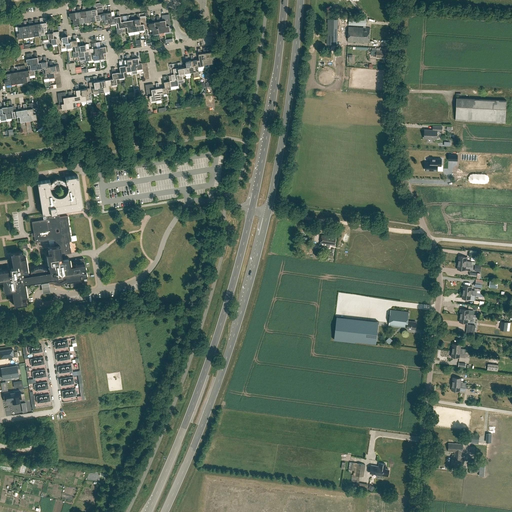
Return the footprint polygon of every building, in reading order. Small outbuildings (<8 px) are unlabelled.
[(97,9),(96,7),(96,3),(93,4),(94,9),(91,9),(92,15),(95,15),(96,21),(101,20),(100,14),(98,14),(97,9)] [(92,15),(91,9),(90,4),(88,5),(88,8),(89,10),(86,10),(87,16),(90,16),(90,21),(96,21),(95,15),(92,15)] [(87,16),(86,10),(85,9),(86,8),(85,5),(82,6),(83,11),(81,11),(81,17),(84,16),(85,22),(90,21),(90,16),(87,16)] [(81,17),(81,11),(80,11),(80,9),(80,6),(77,7),(78,10),(78,12),(75,12),(76,18),(79,17),(80,23),(85,22),(84,16),(81,17)] [(76,18),(75,12),(75,10),(74,7),(72,7),(72,11),(72,12),(69,13),(70,19),(73,18),(74,24),(80,23),(79,17),(76,18)] [(116,23),(115,17),(112,17),(111,12),(111,10),(110,7),(108,7),(108,10),(109,12),(105,13),(106,19),(109,18),(110,24),(116,23)] [(106,19),(105,13),(103,13),(102,8),(97,9),(98,14),(100,14),(101,20),(104,19),(105,25),(110,24),(109,18),(106,19)] [(121,22),(121,16),(120,16),(120,14),(119,11),(117,11),(118,16),(115,17),(116,23),(118,22),(119,27),(116,28),(117,34),(123,33),(122,27),(125,27),(124,21),(121,22)] [(140,18),(140,17),(139,13),(137,14),(137,17),(137,19),(135,19),(136,25),(138,24),(139,30),(145,29),(144,24),(141,24),(140,18)] [(136,25),(135,19),(134,18),(134,14),(131,15),(132,18),(132,20),(129,20),(130,26),(133,25),(134,31),(139,30),(138,24),(136,25)] [(130,26),(129,20),(128,15),(126,15),(127,20),(124,21),(125,27),(127,26),(128,32),(134,31),(133,25),(130,26)] [(170,31),(169,26),(169,25),(166,25),(165,20),(165,15),(162,15),(163,20),(160,21),(161,27),(163,26),(164,32),(170,31)] [(150,28),(149,23),(147,23),(146,18),(145,16),(140,17),(140,18),(141,24),(144,24),(145,29),(147,29),(148,34),(154,34),(153,28),(150,28)] [(155,27),(155,22),(154,22),(154,16),(151,17),(152,22),(149,23),(150,28),(153,28),(154,34),(159,33),(158,27),(155,27)] [(161,27),(160,21),(159,16),(156,16),(157,21),(155,22),(155,27),(158,27),(159,33),(164,32),(163,26),(161,27)] [(42,29),(41,23),(38,24),(37,18),(34,19),(35,24),(36,30),(33,30),(34,36),(40,35),(39,29),(42,29)] [(44,28),(47,28),(46,22),(43,23),(42,18),(40,18),(41,23),(42,29),(39,29),(40,35),(42,35),(43,40),(49,39),(48,33),(45,34),(44,28)] [(36,30),(35,24),(32,24),(32,19),(29,20),(30,25),(31,31),(28,31),(29,37),(34,36),(33,30),(36,30)] [(328,32),(337,32),(338,19),(328,19),(328,32)] [(31,31),(30,25),(27,25),(26,20),(24,21),(24,26),(25,32),(23,32),(23,38),(29,37),(28,31),(31,31)] [(25,32),(24,26),(21,26),(21,21),(18,21),(19,27),(20,32),(17,33),(18,39),(23,38),(23,32),(25,32)] [(369,43),(370,28),(348,26),(348,41),(369,43)] [(54,38),(53,32),(53,31),(53,30),(52,27),(50,28),(50,31),(48,31),(48,28),(47,28),(44,28),(45,34),(48,33),(49,39),(51,39),(52,44),(58,43),(57,38),(54,38)] [(72,47),(71,41),(69,41),(68,36),(67,34),(67,30),(64,31),(65,34),(65,36),(62,36),(63,42),(66,42),(67,47),(72,47)] [(63,42),(62,36),(60,37),(59,31),(53,32),(54,38),(57,38),(58,43),(60,43),(61,48),(67,47),(66,42),(63,42)] [(80,44),(78,45),(77,39),(76,34),(73,35),(74,40),(71,40),(71,41),(72,47),(72,46),(75,46),(76,51),(73,51),(74,57),(79,56),(78,51),(81,50),(80,44)] [(81,50),(78,51),(79,56),(80,60),(85,60),(84,50),(87,49),(86,44),(83,44),(83,42),(82,39),(80,39),(80,40),(80,43),(80,44),(81,50)] [(98,53),(99,59),(105,58),(104,52),(107,52),(106,46),(103,47),(102,45),(102,41),(99,42),(100,45),(100,47),(101,53),(98,53)] [(101,53),(100,47),(97,47),(96,42),(94,43),(95,48),(96,54),(93,54),(94,60),(99,59),(98,53),(101,53)] [(87,49),(84,50),(85,60),(86,61),(94,60),(93,54),(96,54),(95,48),(94,43),(92,43),(92,48),(89,49),(89,47),(88,44),(86,44),(87,49)] [(208,58),(209,64),(220,62),(218,53),(215,54),(215,51),(212,51),(211,46),(209,47),(209,52),(210,58),(208,58)] [(210,58),(209,52),(207,52),(206,47),(203,48),(204,53),(205,58),(202,59),(203,65),(204,68),(209,67),(209,64),(208,58),(210,58)] [(205,58),(204,53),(201,53),(200,48),(198,48),(199,54),(198,54),(199,59),(197,60),(198,65),(203,65),(202,59),(205,58)] [(39,63),(38,57),(37,52),(34,52),(35,57),(32,58),(33,64),(36,63),(37,69),(42,68),(41,62),(39,63)] [(27,59),(27,64),(28,64),(30,64),(31,69),(29,70),(29,69),(28,69),(30,76),(35,75),(34,69),(37,69),(36,63),(33,64),(32,58),(32,56),(31,53),(29,53),(29,56),(30,58),(27,59)] [(132,53),(132,57),(132,58),(133,58),(133,64),(131,65),(132,70),(143,69),(142,66),(142,63),(139,63),(138,58),(135,58),(134,53),(132,53)] [(127,60),(124,60),(125,65),(126,71),(132,70),(131,65),(133,64),(133,58),(132,58),(130,59),(129,57),(129,54),(126,54),(127,58),(127,59),(127,60)] [(198,65),(197,60),(197,59),(194,60),(193,55),(190,55),(191,60),(192,66),(190,67),(190,72),(193,72),(194,77),(200,76),(199,70),(198,65)] [(43,73),(44,79),(49,78),(48,72),(51,72),(50,66),(48,66),(46,56),(43,56),(44,62),(41,62),(42,68),(45,67),(45,73),(43,73)] [(184,67),(185,73),(190,72),(190,67),(192,66),(191,60),(188,61),(188,56),(185,56),(186,61),(187,67),(184,67)] [(48,72),(49,78),(55,77),(54,74),(54,72),(57,71),(56,65),(53,66),(52,61),(49,61),(50,66),(51,72),(48,72)] [(126,71),(125,65),(122,66),(122,61),(119,61),(120,66),(120,72),(118,72),(119,78),(125,77),(124,72),(126,71)] [(185,73),(184,67),(181,67),(180,62),(178,63),(179,68),(180,74),(177,74),(178,80),(183,79),(182,73),(185,73)] [(23,69),(23,70),(24,76),(21,77),(22,82),(28,81),(27,76),(29,75),(29,76),(30,76),(28,69),(26,70),(25,65),(22,65),(23,69)] [(24,76),(23,70),(20,71),(19,66),(17,66),(18,71),(19,77),(16,78),(17,83),(22,82),(21,77),(24,76)] [(19,77),(18,71),(15,72),(14,67),(11,67),(12,72),(13,78),(10,78),(11,84),(17,83),(16,78),(19,77)] [(119,78),(118,72),(115,72),(114,67),(112,68),(113,73),(112,73),(113,78),(111,79),(112,85),(117,84),(116,78),(118,78),(119,78)] [(13,78),(12,72),(9,73),(9,68),(6,68),(7,73),(8,79),(5,79),(6,85),(11,84),(10,78),(13,78)] [(180,74),(179,68),(173,69),(174,74),(171,75),(172,80),(169,81),(169,80),(170,86),(170,87),(179,85),(178,80),(177,74),(180,74)] [(111,85),(112,85),(111,79),(108,79),(107,74),(104,74),(105,80),(106,85),(103,86),(104,92),(110,91),(109,85),(111,85)] [(98,87),(99,92),(104,92),(103,86),(106,85),(105,80),(102,80),(102,75),(99,75),(100,80),(101,86),(98,87)] [(101,86),(100,80),(97,81),(96,76),(94,76),(94,81),(95,87),(93,87),(94,93),(99,92),(98,87),(101,86)] [(170,86),(169,80),(167,81),(166,76),(163,76),(164,81),(165,87),(162,87),(163,93),(169,92),(168,90),(168,87),(170,86)] [(91,94),(94,93),(93,87),(95,87),(94,81),(89,82),(90,88),(87,88),(88,94),(85,94),(86,100),(92,99),(91,94)] [(88,94),(87,88),(84,88),(84,83),(81,84),(82,89),(83,95),(80,95),(81,101),(86,100),(85,94),(88,94)] [(158,94),(157,88),(154,89),(153,83),(145,85),(147,95),(147,96),(149,96),(150,101),(151,101),(156,100),(155,94),(158,94)] [(163,93),(162,87),(159,88),(159,83),(156,83),(157,88),(158,94),(155,94),(156,100),(161,99),(161,97),(160,93),(163,93)] [(76,90),(77,95),(75,96),(74,96),(75,102),(81,101),(80,95),(83,95),(82,89),(79,89),(78,84),(75,85),(76,90)] [(70,102),(67,103),(68,108),(74,108),(73,102),(75,102),(74,96),(71,96),(71,94),(72,94),(72,91),(68,91),(69,95),(69,96),(70,102)] [(62,104),(62,109),(68,108),(67,103),(70,102),(69,96),(66,97),(65,92),(63,92),(63,97),(64,103),(62,103),(62,104)] [(505,123),(506,100),(456,98),(455,120),(505,123)] [(16,117),(16,110),(15,110),(15,111),(13,111),(12,106),(11,100),(9,101),(9,106),(7,106),(8,112),(10,112),(11,118),(16,117)] [(8,112),(7,106),(6,106),(6,105),(6,101),(3,102),(4,105),(4,107),(1,107),(2,113),(5,113),(6,118),(6,121),(11,120),(11,118),(10,112),(8,112)] [(30,114),(31,120),(37,119),(36,114),(38,112),(37,111),(36,102),(28,103),(29,108),(26,109),(27,115),(30,114)] [(27,115),(26,109),(26,104),(23,104),(24,109),(21,110),(22,115),(25,115),(25,121),(31,120),(30,114),(27,115)] [(22,115),(21,110),(20,105),(18,105),(18,110),(16,110),(16,117),(17,117),(16,116),(19,116),(20,122),(25,121),(25,115),(22,115)] [(425,130),(424,138),(437,139),(437,131),(442,131),(442,126),(433,126),(433,130),(425,130)] [(426,162),(425,170),(437,170),(437,166),(441,166),(442,159),(430,158),(430,162),(426,162)] [(11,291),(13,305),(26,303),(25,297),(27,296),(25,283),(42,280),(42,284),(40,284),(40,285),(48,283),(49,283),(50,283),(51,283),(52,283),(53,284),(54,284),(55,284),(55,285),(56,285),(57,285),(58,285),(59,285),(60,285),(61,285),(61,284),(62,284),(63,284),(63,283),(64,283),(65,283),(66,282),(67,282),(66,282),(66,280),(79,278),(80,278),(80,276),(86,275),(84,263),(84,262),(75,264),(75,265),(70,265),(69,258),(62,259),(61,254),(71,253),(69,241),(71,241),(67,215),(59,216),(59,213),(58,213),(57,211),(61,211),(83,207),(77,175),(65,177),(65,180),(66,183),(67,183),(67,187),(67,190),(66,192),(64,194),(61,195),(58,196),(56,195),(53,194),(51,192),(50,190),(49,186),(50,185),(49,179),(37,181),(42,214),(45,213),(46,218),(32,221),(32,224),(33,232),(34,235),(35,242),(53,239),(54,246),(47,247),(48,253),(46,253),(49,268),(49,270),(46,271),(46,268),(47,268),(45,268),(44,268),(42,267),(41,267),(40,267),(39,267),(38,267),(37,267),(36,267),(35,267),(34,268),(33,268),(32,270),(31,270),(30,271),(31,271),(31,273),(28,274),(28,271),(25,257),(21,257),(20,256),(23,255),(23,251),(10,253),(12,267),(9,267),(8,259),(0,260),(0,263),(3,263),(4,263),(4,262),(7,262),(9,269),(0,270),(0,282),(2,282),(4,292),(11,291)] [(320,243),(320,245),(327,246),(327,244),(334,245),(336,234),(328,233),(328,235),(321,234),(320,243)] [(458,262),(471,264),(472,261),(466,261),(467,257),(459,256),(458,262)] [(463,292),(476,293),(476,291),(471,290),(472,286),(463,285),(463,292)] [(461,308),(460,315),(473,317),(474,314),(468,314),(469,309),(461,308)] [(415,329),(416,321),(408,320),(409,312),(390,309),(389,324),(407,327),(406,328),(415,329)] [(334,339),(334,340),(355,342),(355,341),(376,343),(378,321),(353,319),(337,317),(334,339)] [(68,346),(67,340),(54,342),(55,349),(68,346)] [(452,350),(465,351),(466,349),(460,348),(461,344),(453,343),(452,350)] [(42,352),(41,345),(28,347),(29,354),(42,352)] [(14,358),(13,350),(0,351),(0,360),(8,359),(9,361),(12,360),(12,358),(14,358)] [(70,359),(69,352),(56,354),(57,361),(70,359)] [(43,357),(30,359),(31,366),(44,364),(43,357)] [(72,371),(71,365),(58,367),(59,373),(72,371)] [(16,367),(0,369),(2,380),(18,378),(16,367)] [(45,370),(32,372),(33,378),(46,376),(45,370)] [(74,383),(73,377),(60,379),(61,386),(74,383)] [(453,377),(452,384),(466,385),(466,382),(464,382),(461,382),(461,378),(453,377)] [(47,382),(34,384),(35,391),(48,389),(47,382)] [(63,398),(76,396),(75,389),(62,391),(63,398)] [(13,404),(19,403),(19,399),(21,399),(20,391),(3,393),(5,401),(13,400),(14,404),(13,404)] [(50,401),(49,394),(36,396),(37,403),(50,401)] [(22,404),(4,407),(6,417),(23,414),(22,404)] [(479,442),(479,435),(466,434),(465,441),(479,442)] [(449,443),(448,450),(452,450),(452,451),(455,452),(455,458),(452,457),(451,464),(463,465),(464,457),(462,457),(462,452),(463,444),(449,443)] [(480,462),(480,461),(470,461),(469,471),(479,472),(479,468),(480,462)] [(365,464),(357,463),(355,474),(363,476),(365,464)] [(385,464),(379,463),(378,466),(372,465),(370,473),(377,474),(376,477),(382,478),(383,475),(387,475),(388,469),(385,468),(385,464)]
